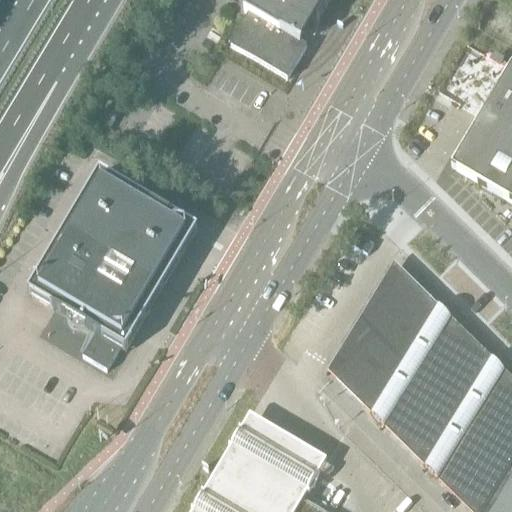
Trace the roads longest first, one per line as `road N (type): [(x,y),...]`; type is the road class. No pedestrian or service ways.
road 1 (primary): [(315,152),(101,511)]
road 2 (primary): [(149,511),(348,168)]
road 3 (unclassified): [(511,311),(348,168)]
road 4 (primary): [(348,168),(446,0)]
road 5 (primary): [(404,0),(315,152)]
road 6 (motorway): [(0,194),(47,68)]
